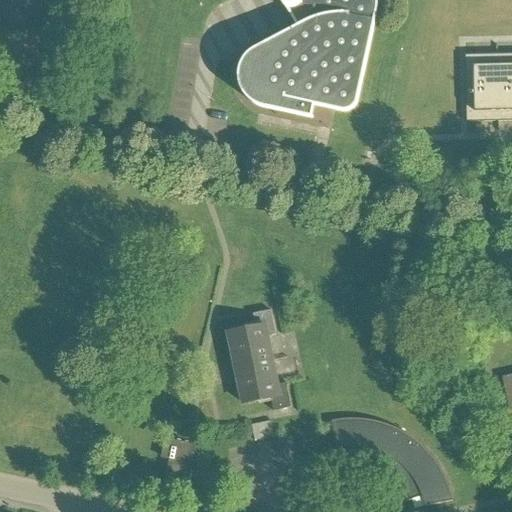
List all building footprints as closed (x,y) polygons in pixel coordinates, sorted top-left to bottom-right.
[(307,22),(254,51),(251,53),(247,57),(245,60),(243,62),(242,66),(241,69),(240,72),(239,77),(240,83),(240,86),(241,89),(243,93),(245,96),(247,98),(251,103),(254,105),(258,107),(264,109),(312,119),(315,107),(342,113),(345,113),(348,112),(352,110),(353,109),(355,108),(357,105),(358,102),(377,11),(378,7),(378,3),(377,0),(279,0),(280,1),(282,5),(285,7),(289,9),(293,9),(297,8),(299,7),(307,22)] [(511,55),(496,56),(497,88),(511,87),(511,55)] [(473,56),(465,57),(465,67),(474,67),(473,56)] [(496,56),(473,56),(474,67),(474,78),(474,89),(497,88),(496,56)] [(474,67),(465,67),(466,78),(474,78),(474,67)] [(474,78),(466,78),(466,89),(474,89),(474,78)] [(511,87),(497,88),(498,123),(511,122),(511,87)] [(497,88),(474,89),(474,100),(475,111),(475,124),(498,123),(497,88)] [(474,89),(466,89),(466,100),(474,100),(474,89)] [(474,100),(466,100),(466,111),(475,111),(474,100)] [(475,111),(466,111),(467,124),(475,124),(475,111)] [(271,399),(274,413),(292,409),(287,384),(278,386),(268,338),(277,336),(271,312),(254,315),(256,328),(229,334),(244,405),(271,399)] [(511,348),(511,345),(472,354),(477,379),(511,371),(511,348)] [(432,457),(428,452),(424,448),(420,445),(416,441),(411,438),(406,435),(402,432),(396,429),(391,427),(386,425),(382,424),(377,423),(372,422),(367,421),(362,420),(357,420),(352,420),(346,420),(341,421),(336,421),(331,422),(337,452),(339,451),(338,449),(348,448),(349,465),(351,465),(350,463),(354,463),(358,463),(362,463),(366,464),(370,465),(374,466),(378,468),(381,469),(384,471),(387,473),(390,475),(393,478),(396,481),(399,484),(401,487),(404,491),(406,494),(408,498),(409,501),(407,502),(407,503),(423,496),(427,506),(424,507),(424,508),(454,502),(452,496),(451,491),(449,486),(447,481),(444,475),(442,470),(439,466),(435,461),(432,457)] [(252,427),(255,443),(275,439),(271,422),(252,427)] [(162,459),(171,461),(166,484),(192,489),(201,448),(166,441),(162,459)]
